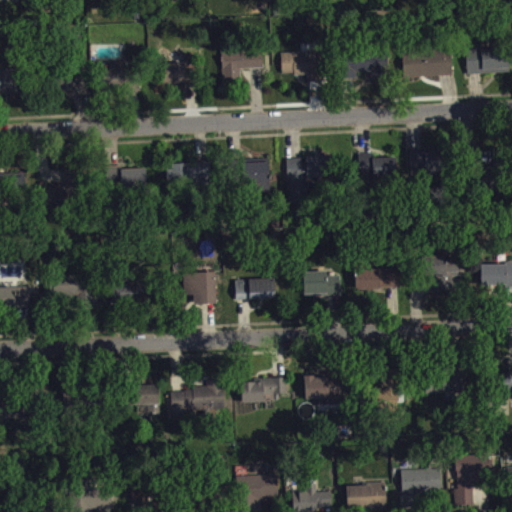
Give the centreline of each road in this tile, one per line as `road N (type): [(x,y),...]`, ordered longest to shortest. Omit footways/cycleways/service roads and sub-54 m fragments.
road 1 (residential): [(0,350),(511,328)]
road 2 (residential): [(0,132),(511,112)]
